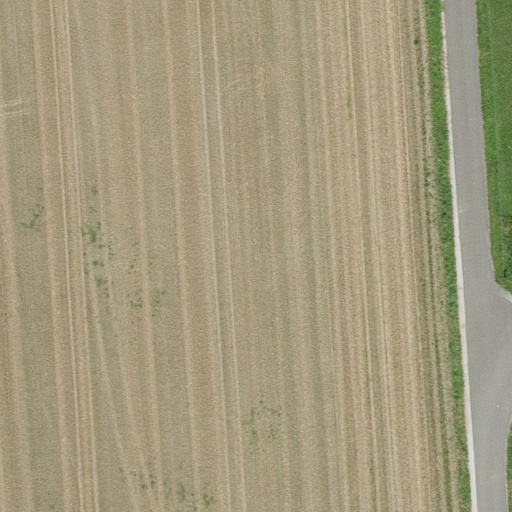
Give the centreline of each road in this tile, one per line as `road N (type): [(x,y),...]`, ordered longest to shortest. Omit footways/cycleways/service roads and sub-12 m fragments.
road 1 (unclassified): [(485,375),(464,0)]
road 2 (unclassified): [(489,511),(485,375)]
